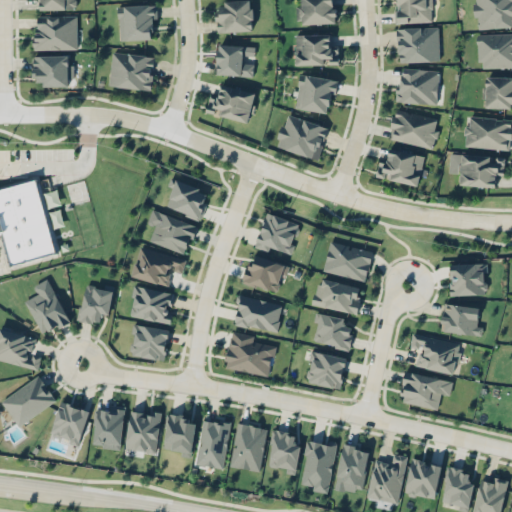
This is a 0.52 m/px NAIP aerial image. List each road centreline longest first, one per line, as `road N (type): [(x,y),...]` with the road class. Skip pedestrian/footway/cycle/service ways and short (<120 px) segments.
road 1 (residential): [(0,113),(130,119),(390,208),(511,220)]
road 2 (residential): [(83,363),(511,448)]
road 3 (residential): [(251,163),(207,291),(193,383)]
road 4 (residential): [(365,0),(366,98),(336,192)]
road 5 (secondary): [(206,511),(38,486)]
road 6 (residential): [(364,413),(387,310),(407,283)]
road 7 (residential): [(168,130),(185,75),(184,0)]
